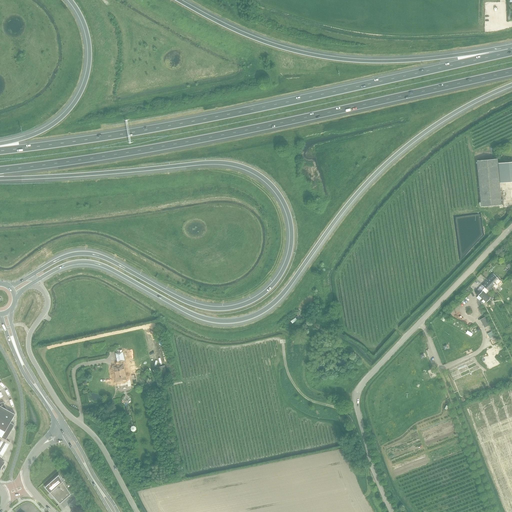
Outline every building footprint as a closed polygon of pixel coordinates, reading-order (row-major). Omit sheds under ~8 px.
[(497,159),(477,161),(481,206),(501,204),(497,159)] [(511,161),(497,163),(499,182),(511,181),(511,161)] [(493,274),(483,285),(485,288),(483,290),(486,293),(488,291),(493,286),(496,288),(498,286),(502,282),(493,274)] [(483,290),(478,295),(486,302),(490,297),(489,297),(486,293),(483,290)] [(491,304),(495,315),(503,312),(498,301),(491,304)] [(485,316),(480,319),(483,323),(484,323),(486,326),(489,324),(485,316)] [(119,365),(113,366),(116,379),(116,382),(117,386),(127,384),(128,386),(131,385),(130,379),(126,380),(123,364),(122,364),(121,361),(124,360),(123,352),(116,354),(118,362),(119,365)] [(164,366),(156,367),(159,377),(167,376),(164,366)] [(0,470),(5,462),(2,460),(3,458),(2,457),(10,442),(6,440),(14,425),(10,422),(15,414),(6,409),(4,401),(0,402),(0,470)] [(69,495),(65,490),(67,488),(58,474),(45,487),(50,493),(51,491),(57,497),(55,498),(60,504),(70,494),(70,493),(70,494),(69,495)]
